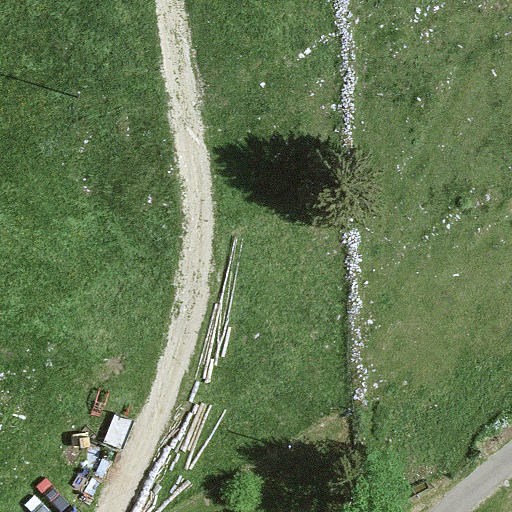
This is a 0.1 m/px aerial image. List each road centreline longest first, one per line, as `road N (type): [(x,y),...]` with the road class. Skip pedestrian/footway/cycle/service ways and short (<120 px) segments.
road 1 (track): [(168,0),(199,254),(180,341),(118,511)]
road 2 (track): [(511,97),(458,492)]
